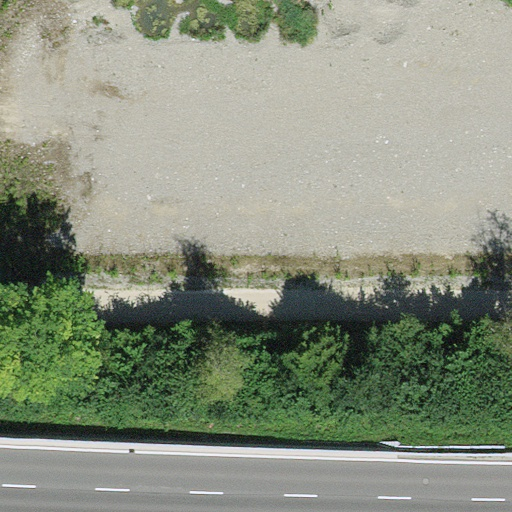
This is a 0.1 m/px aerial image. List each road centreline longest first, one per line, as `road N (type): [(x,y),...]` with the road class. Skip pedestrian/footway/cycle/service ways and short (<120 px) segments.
road 1 (primary): [(511,499),(0,484)]
road 2 (track): [(0,298),(511,311)]
